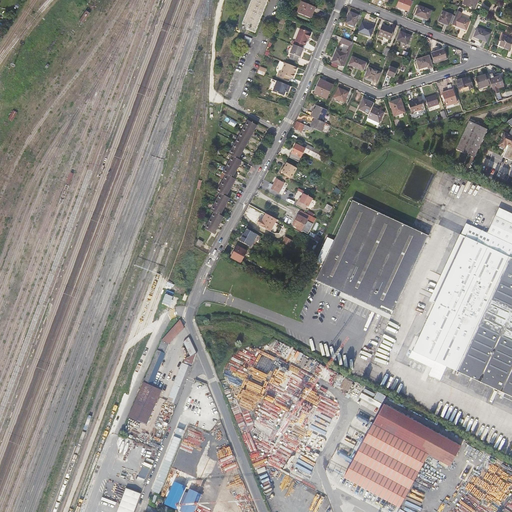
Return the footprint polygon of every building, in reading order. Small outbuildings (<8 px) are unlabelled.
[(243,26),(244,26),(244,29),(254,33),(268,0),(250,0),(240,22),(243,24),(243,26)] [(406,0),(400,0),(397,7),(409,12),(413,2),(406,0)] [(310,19),(311,17),(308,16),(311,10),(314,11),(316,6),(302,1),(297,14),(310,19)] [(420,6),(416,15),(429,20),(432,11),(420,6)] [(86,11),(80,21),(84,24),(90,14),(86,11)] [(450,23),(453,24),(456,18),(456,17),(443,11),(440,21),(449,25),(450,23)] [(351,12),(346,22),(354,26),(359,15),(351,12)] [(457,28),(466,32),(469,23),(460,19),(456,18),(453,24),(452,26),(457,28)] [(363,23),(359,31),(371,36),(374,27),(363,23)] [(383,25),(379,34),(391,39),(395,30),(383,25)] [(295,42),(294,45),(301,48),(303,44),(305,45),(308,36),(309,37),(311,32),(300,27),(294,41),(295,42)] [(474,37),(480,39),(487,42),(490,34),(478,28),(477,30),(474,37)] [(401,32),(398,41),(408,45),(412,37),(401,32)] [(244,35),(241,41),(248,44),(251,38),(244,35)] [(500,45),(510,49),(511,44),(511,38),(503,35),(500,45)] [(337,49),(332,61),(341,65),(344,66),(354,42),(351,41),(343,37),(341,42),(349,45),(346,54),(337,49)] [(301,48),(294,45),(290,56),(289,56),(287,59),(296,63),(297,59),(298,60),(303,48),(301,48)] [(444,49),(431,53),(435,63),(447,59),(444,49)] [(352,56),(349,63),(360,67),(363,60),(352,56)] [(432,67),(429,56),(417,60),(419,69),(424,67),(425,69),(429,68),(432,67)] [(292,78),(296,67),(284,63),(280,73),(278,73),(276,77),(287,81),(289,77),(292,78)] [(390,66),(387,73),(394,76),(397,69),(390,66)] [(369,67),(368,70),(365,77),(376,82),(380,72),(369,67)] [(480,89),(492,85),(490,79),(488,74),(476,78),(480,89)] [(501,76),(490,79),(492,85),(493,89),(504,86),(501,76)] [(468,77),(463,79),(458,80),(460,89),(469,86),(470,89),(475,87),(471,77),(468,78),(468,77)] [(275,81),(270,79),(266,90),(271,92),(275,81)] [(322,80),(316,93),(328,99),(334,85),(322,80)] [(288,86),(275,81),(271,92),(282,96),(284,91),(284,89),(287,90),(288,86)] [(450,92),(444,94),(447,105),(458,102),(452,84),(448,85),(450,90),(449,90),(450,92)] [(340,88),(336,98),(346,102),(350,93),(340,88)] [(427,98),(427,99),(429,107),(430,107),(440,104),(437,95),(427,98)] [(413,112),(426,108),(424,100),(423,97),(420,98),(421,100),(411,104),(413,112)] [(360,108),(371,113),(374,106),(375,103),(364,98),(360,108)] [(391,101),(396,115),(406,112),(402,98),(391,101)] [(323,122),(328,110),(327,109),(319,106),(314,118),(315,118),(323,122)] [(385,111),(374,106),(371,113),(369,116),(381,122),(385,111)] [(13,111),(9,119),(13,121),(17,113),(13,111)] [(511,117),(506,122),(511,126),(511,127),(508,135),(505,133),(503,137),(501,140),(499,145),(505,148),(507,149),(504,156),(511,160),(511,117)] [(315,118),(311,127),(313,128),(321,131),(325,123),(323,122),(315,118)] [(216,238),(225,221),(222,219),(231,202),(229,201),(238,183),(234,181),(243,164),(240,162),(258,127),(249,121),(230,157),(233,159),(224,176),(228,177),(219,195),(222,197),(213,214),(216,216),(207,233),(216,238)] [(305,125),(297,122),(294,129),(301,132),(303,128),(311,132),(313,128),(311,127),(305,124),(305,125)] [(457,149),(474,157),(487,130),(470,122),(457,149)] [(325,150),(315,145),(314,148),(304,143),(303,146),(316,153),(323,156),(327,158),(329,156),(324,153),(325,150)] [(296,145),(290,157),(298,162),(305,149),(296,145)] [(287,163),(284,168),(282,173),(289,176),(292,177),(297,168),(287,163)] [(288,178),(289,176),(282,173),(284,168),(283,167),(279,173),(288,178)] [(269,182),(266,186),(277,192),(282,182),(274,177),(271,183),(269,182)] [(309,202),(313,194),(303,189),(301,194),(300,193),(296,199),(305,204),(307,201),(309,202)] [(429,236),(352,200),(334,240),(328,237),(316,262),(323,265),(316,280),(341,292),(392,315),(396,307),(429,236)] [(511,213),(494,205),(490,214),(511,223),(511,213)] [(293,224),(302,229),(308,232),(316,218),(301,211),(293,224)] [(277,219),(266,213),(262,220),(260,219),(257,224),(270,231),(277,219)] [(418,340),(413,351),(511,396),(511,223),(490,214),(482,231),(471,225),(466,237),(435,304),(418,340)] [(466,237),(471,225),(466,223),(461,235),(466,237)] [(240,240),(249,245),(256,233),(247,229),(240,240)] [(435,304),(466,237),(461,235),(430,301),(435,304)] [(282,244),(289,248),(293,241),(286,237),(282,244)] [(246,251),(237,246),(231,257),(241,262),(246,251)] [(392,315),(341,292),(339,296),(390,320),(392,315)] [(169,307),(173,295),(165,293),(162,304),(169,307)] [(162,390),(151,386),(170,343),(184,327),(180,320),(162,340),(144,382),(129,417),(146,425),(162,390)] [(188,376),(197,353),(189,337),(184,341),(190,356),(185,358),(183,363),(168,401),(177,404),(188,376)] [(408,348),(413,351),(418,340),(412,338),(408,348)] [(340,373),(314,361),(309,371),(335,383),(340,373)] [(221,382),(231,415),(242,411),(232,379),(221,382)] [(201,388),(206,407),(213,405),(209,387),(201,388)] [(339,487),(384,511),(396,511),(428,454),(450,466),(461,446),(384,404),(345,475),(343,474),(343,475),(340,474),(335,482),(340,485),(339,487)] [(163,426),(154,423),(150,432),(158,435),(159,435),(163,426)] [(177,426),(153,491),(160,494),(184,429),(177,426)] [(264,451),(267,446),(261,442),(258,447),(264,451)] [(145,464),(140,462),(136,473),(142,475),(145,464)] [(127,488),(117,511),(134,511),(141,494),(127,488)] [(180,511),(181,511),(193,511),(201,495),(189,489),(180,511)]
